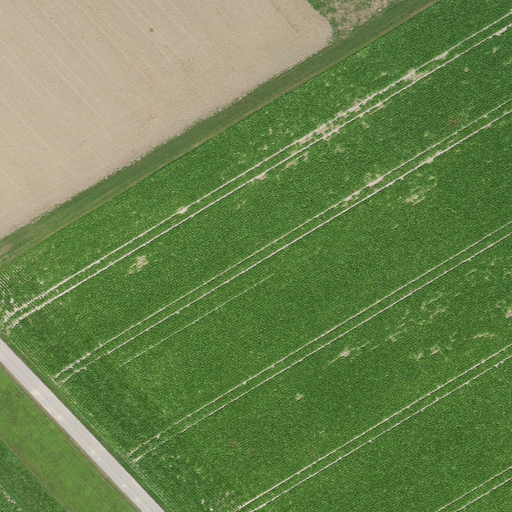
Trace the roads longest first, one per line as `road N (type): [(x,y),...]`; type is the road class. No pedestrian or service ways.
road 1 (track): [(415,0),(0,250)]
road 2 (track): [(147,511),(0,354)]
